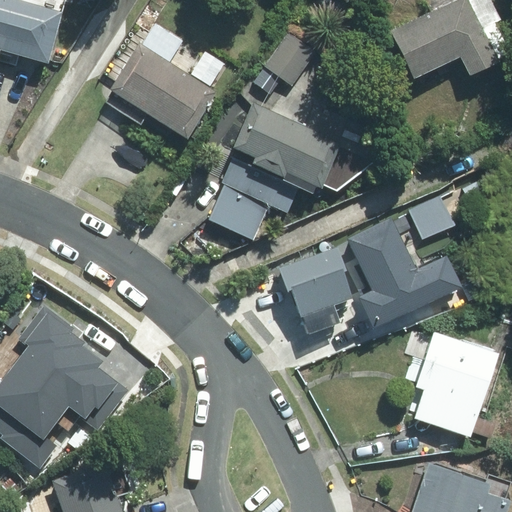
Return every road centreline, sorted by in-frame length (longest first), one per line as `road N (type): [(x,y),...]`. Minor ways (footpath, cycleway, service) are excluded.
road 1 (residential): [(0,211),(108,268),(225,363)]
road 2 (residential): [(225,363),(280,439),(299,496)]
road 3 (residential): [(217,511),(211,455),(225,363)]
